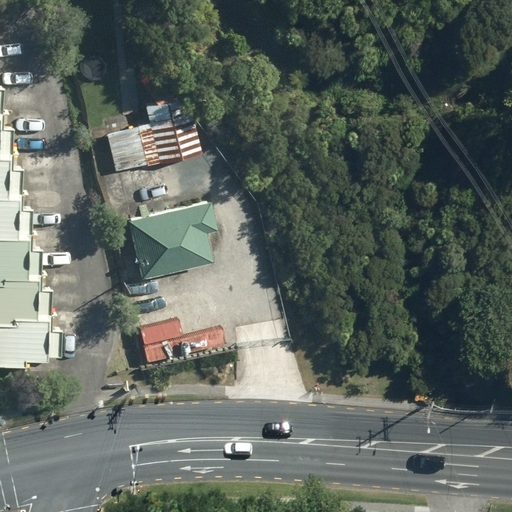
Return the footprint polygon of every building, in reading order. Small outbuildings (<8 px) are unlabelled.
[(94,0),(69,0),(69,13),(95,13),(94,0)] [(186,95),(145,105),(149,120),(136,123),(137,125),(105,133),(114,170),(146,162),(147,164),(200,150),(186,95)] [(5,104),(0,103),(0,144),(13,145),(13,121),(5,121),(5,104)] [(13,162),(13,145),(0,144),(0,185),(23,186),(23,162),(13,162)] [(23,203),(23,186),(0,185),(0,225),(32,225),(32,202),(23,203)] [(127,213),(141,271),(213,254),(205,223),(216,221),(210,193),(127,213)] [(32,242),(32,225),(0,225),(0,271),(7,272),(7,266),(41,266),(41,242),(32,242)] [(42,283),(41,266),(7,266),(7,272),(0,271),(0,311),(17,312),(17,305),(52,306),(52,283),(42,283)] [(215,307),(213,288),(174,293),(176,312),(215,307)] [(171,313),(167,291),(127,298),(131,320),(171,313)] [(52,324),(52,306),(17,305),(17,312),(0,311),(0,353),(29,354),(29,348),(48,348),(48,349),(62,350),(62,323),(52,324)] [(219,328),(216,309),(185,314),(188,333),(219,328)] [(171,334),(167,315),(138,321),(141,339),(171,334)]
